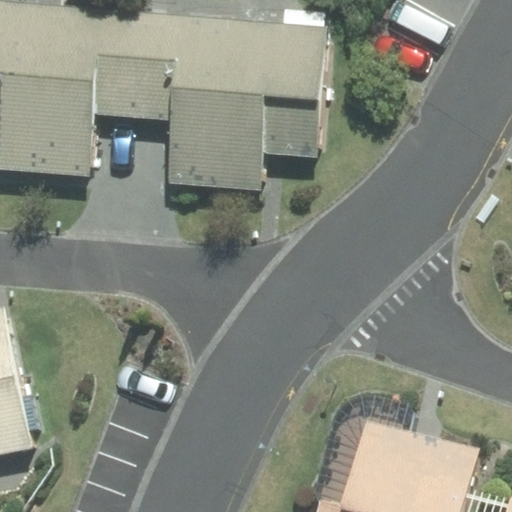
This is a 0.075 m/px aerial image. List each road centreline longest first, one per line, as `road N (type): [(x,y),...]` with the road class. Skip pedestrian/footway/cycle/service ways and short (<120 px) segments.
road 1 (residential): [(305,306),(442,166),(511,48)]
road 2 (residential): [(0,259),(199,279),(305,306)]
road 3 (residential): [(185,511),(262,366),(305,306)]
road 4 (residential): [(305,306),(511,373)]
